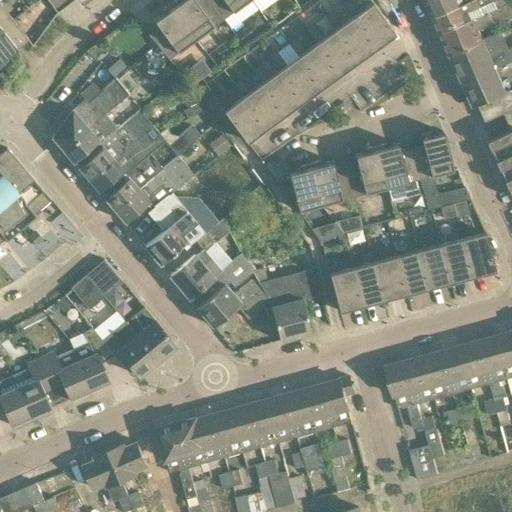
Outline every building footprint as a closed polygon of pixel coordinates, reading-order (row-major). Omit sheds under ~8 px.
[(53,8),(62,0),(43,0),(55,15),(57,13),(53,8)] [(175,0),(170,4),(195,40),(223,20),(208,0),(195,0),(194,0),(182,0),(181,1),(180,0),(175,0)] [(208,0),(223,20),(250,0),(208,0)] [(349,0),(345,4),(353,16),(376,48),(395,34),(372,2),(359,12),(351,0),(349,0)] [(425,0),(434,19),(466,4),(475,0),(425,0)] [(475,0),(466,4),(434,19),(440,33),(472,18),(473,19),(498,8),(493,0),(475,0)] [(195,40),(170,4),(161,11),(163,14),(154,21),(158,27),(147,35),(156,45),(168,60),(195,40)] [(0,5),(0,31),(12,22),(0,5)] [(472,18),(440,33),(451,57),(483,43),(478,30),(510,16),(505,5),(498,8),(473,19),(472,18)] [(326,17),(335,29),(358,61),(376,48),(353,16),(341,25),(332,13),(326,17)] [(12,22),(0,31),(0,61),(27,40),(12,22)] [(307,31),(316,43),(339,75),(358,61),(335,29),(323,38),(314,26),(307,31)] [(289,44),(298,57),(321,88),(339,75),(316,43),(304,52),(295,39),(289,44)] [(483,43),(451,57),(463,84),(511,62),(511,48),(490,58),(483,43)] [(270,58),(279,70),(302,102),(321,88),(298,57),(286,65),(277,53),(270,58)] [(511,62),(463,84),(474,107),(477,106),(485,123),(504,114),(510,128),(511,127),(511,91),(511,90),(508,91),(501,77),(508,75),(511,76),(511,62)] [(109,72),(115,78),(126,70),(120,63),(109,72)] [(252,71),(260,84),(283,115),(302,102),(279,70),(267,79),(258,66),(252,71)] [(117,79),(127,91),(135,85),(125,73),(117,79)] [(62,149),(107,113),(119,103),(128,95),(115,78),(91,99),(89,96),(71,111),(54,135),(55,140),(62,149)] [(242,97),(265,129),(283,115),(260,84),(249,92),(240,80),(233,85),(242,97)] [(265,129),(242,97),(230,105),(221,93),(215,98),(224,110),(223,111),(246,142),(250,139),(265,129)] [(187,118),(202,110),(198,103),(184,111),(187,118)] [(89,180),(152,126),(139,110),(118,127),(106,137),(98,143),(102,148),(78,168),(81,170),(80,173),(83,176),(86,177),(89,180)] [(106,137),(118,127),(107,113),(62,149),(65,152),(65,155),(69,160),(72,160),(73,161),(97,142),(95,139),(102,133),(106,137)] [(151,153),(165,142),(159,136),(152,126),(89,180),(99,192),(123,172),(125,175),(151,153)] [(169,146),(177,157),(200,134),(192,126),(180,137),(169,146)] [(499,162),(511,155),(511,131),(490,142),(499,162)] [(430,177),(453,171),(443,133),(432,136),(431,132),(419,135),(422,146),(411,149),(417,172),(428,169),(430,177)] [(217,156),(230,146),(221,134),(208,144),(217,156)] [(375,146),(386,188),(408,183),(406,175),(417,172),(411,149),(400,151),(398,144),(387,147),(386,144),(375,146)] [(345,166),(353,197),(386,188),(375,146),(365,149),(365,153),(355,156),(356,163),(345,166)] [(0,177),(0,204),(3,208),(35,182),(7,149),(0,154),(0,174),(2,176),(0,177)] [(151,153),(125,175),(128,178),(104,198),(114,210),(164,168),(151,153)] [(511,155),(499,162),(508,181),(511,179),(511,155)] [(192,174),(177,157),(176,158),(164,168),(114,210),(116,213),(116,216),(119,220),(122,220),(125,223),(149,202),(152,206),(192,174)] [(320,206),(309,164),(298,167),(299,170),(289,173),(285,159),(263,165),(276,182),(290,179),(298,212),(320,206)] [(309,164),(320,206),(353,197),(345,166),(334,169),(332,162),(321,165),(320,161),(309,164)] [(408,183),(386,188),(390,201),(419,194),(416,181),(408,183)] [(3,208),(21,230),(36,217),(34,215),(51,201),(35,182),(3,208)] [(428,210),(465,201),(470,199),(464,187),(439,194),(440,195),(425,199),(428,210)] [(206,195),(145,246),(152,254),(151,257),(155,262),(158,262),(160,264),(187,241),(181,235),(215,206),(206,195)] [(468,214),(465,201),(453,204),(457,217),(468,214)] [(0,210),(0,243),(4,240),(6,242),(21,230),(3,208),(0,210)] [(221,272),(242,255),(241,253),(223,268),(207,249),(229,231),(222,220),(196,242),(203,250),(195,257),(194,256),(170,276),(189,299),(221,272)] [(35,231),(28,237),(36,246),(43,240),(35,231)] [(462,239),(472,277),(495,271),(485,233),(462,239)] [(472,277),(462,239),(440,245),(450,283),(472,277)] [(450,283),(440,245),(418,251),(428,288),(450,283)] [(428,288),(418,251),(396,256),(406,294),(428,288)] [(242,255),(221,272),(235,288),(253,273),(242,255)] [(406,294),(396,256),(374,262),(384,300),(406,294)] [(86,276),(104,297),(122,282),(104,260),(86,276)] [(384,300),(374,262),(352,268),(362,306),(384,300)] [(265,279),(263,268),(253,271),(259,281),(265,279)] [(267,299),(268,302),(280,341),(311,332),(302,300),(322,295),(315,268),(259,283),(267,299)] [(362,306),(352,268),(329,274),(339,312),(362,306)] [(104,297),(86,276),(71,288),(89,310),(104,297)] [(268,302),(267,299),(252,280),(233,295),(224,284),(196,307),(198,309),(198,312),(202,317),(205,317),(213,327),(237,307),(248,319),(268,302)] [(125,323),(157,362),(176,347),(167,336),(167,335),(144,307),(125,323)] [(157,362),(125,323),(103,341),(115,355),(118,352),(139,377),(157,362)] [(511,325),(388,357),(419,477),(440,472),(436,455),(447,452),(442,433),(426,437),(417,401),(511,376),(511,325)] [(76,362),(89,391),(109,382),(97,353),(76,362)] [(89,391),(76,362),(56,371),(51,359),(41,363),(53,389),(62,385),(69,400),(89,391)] [(53,389),(41,363),(32,367),(37,379),(17,388),(30,417),(50,408),(44,393),(53,389)] [(156,419),(165,459),(212,449),(212,451),(356,418),(351,392),(358,391),(354,373),(156,419)] [(30,417),(17,388),(0,395),(0,411),(3,410),(10,426),(30,417)] [(85,453),(94,485),(151,469),(142,437),(85,453)] [(320,443),(294,450),(300,472),(326,465),(320,443)] [(237,496),(241,511),(257,511),(298,500),(289,468),(281,471),(277,457),(257,463),(265,489),(237,496)] [(293,477),(298,496),(307,494),(302,475),(293,477)] [(441,506),(484,494),(479,475),(467,479),(467,478),(436,487),(441,506)] [(499,490),(511,486),(511,485),(510,477),(496,480),(499,490)] [(115,499),(130,493),(124,478),(109,484),(115,499)] [(0,501),(0,511),(23,511),(22,507),(46,499),(40,480),(2,494),(4,500),(0,501)] [(190,502),(193,511),(216,511),(210,494),(190,502)] [(443,511),(489,511),(484,494),(441,506),(443,511)] [(363,511),(360,502),(326,511),(363,511)]
